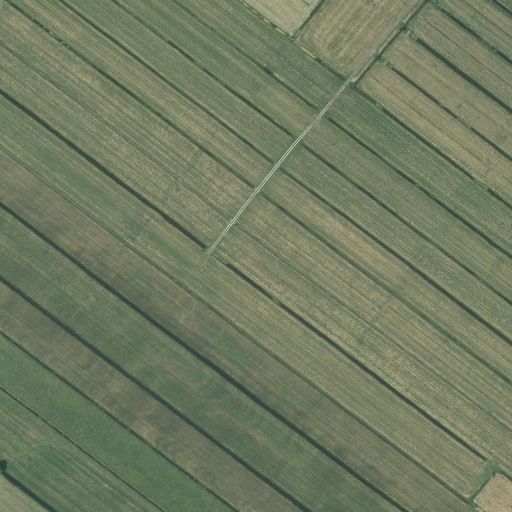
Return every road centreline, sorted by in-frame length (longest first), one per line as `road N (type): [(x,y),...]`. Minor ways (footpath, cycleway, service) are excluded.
road 1 (track): [(205,256),(486,469),(496,461),(511,472)]
road 2 (track): [(205,256),(416,0)]
